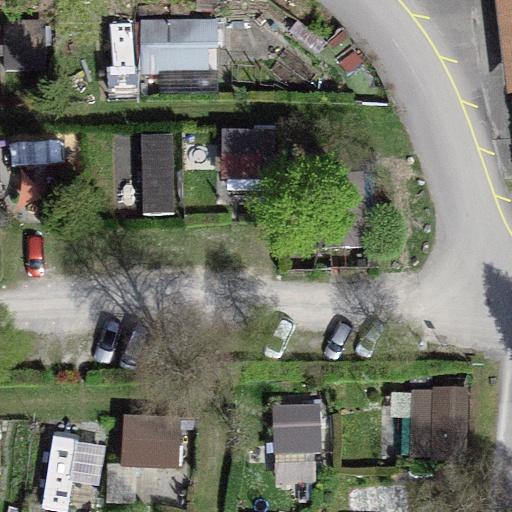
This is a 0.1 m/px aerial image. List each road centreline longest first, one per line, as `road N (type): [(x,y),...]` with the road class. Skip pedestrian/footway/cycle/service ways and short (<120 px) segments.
road 1 (track): [(492,279),(342,314),(178,304),(0,313)]
road 2 (residential): [(380,0),(399,16),(431,83),(492,279),(511,283)]
